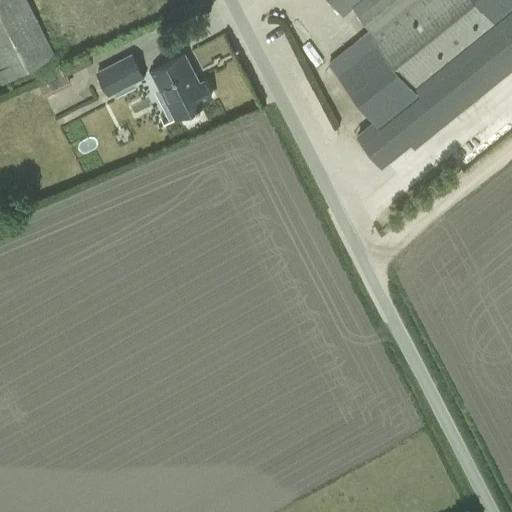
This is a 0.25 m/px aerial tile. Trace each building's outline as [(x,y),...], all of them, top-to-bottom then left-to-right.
[(0,0),(0,75),(3,82),(54,57),(24,0),(0,0)] [(511,0),(329,0),(341,13),(350,5),(369,28),(327,61),(375,121),(369,126),(356,136),(380,165),(399,150),(410,141),(413,146),(511,64),(511,0)] [(142,76),(131,54),(97,71),(108,93),(142,76)] [(211,96),(203,81),(193,86),(186,71),(190,68),(183,54),(165,63),(152,70),(168,101),(172,98),(180,114),(181,113),(184,119),(188,121),(198,116),(199,112),(196,106),(207,100),(206,98),(211,96)] [(70,83),(62,65),(35,78),(43,96),(70,83)]
